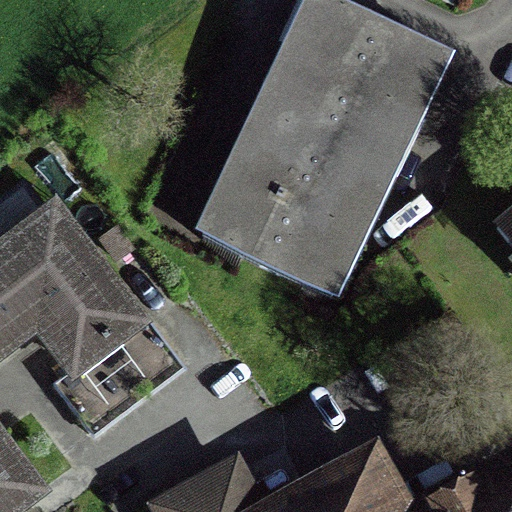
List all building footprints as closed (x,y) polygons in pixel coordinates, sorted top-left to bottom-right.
[(199,243),(239,262),(327,305),(329,302),(323,299),(436,60),(441,62),(443,60),(316,0),(314,0),(314,2),(319,4),(206,243),(200,241),(199,243)] [(86,439),(178,369),(142,321),(133,328),(50,219),(0,256),(0,511),(12,511),(33,498),(0,454),(0,353),(35,327),(71,374),(49,391),(86,439)] [(511,221),(495,235),(511,255),(511,221)] [(378,359),(408,409),(458,379),(427,329),(378,359)] [(511,511),(511,503),(497,475),(429,511),(394,511),(368,465),(281,511),(250,511),(231,475),(163,511),(511,511)]
